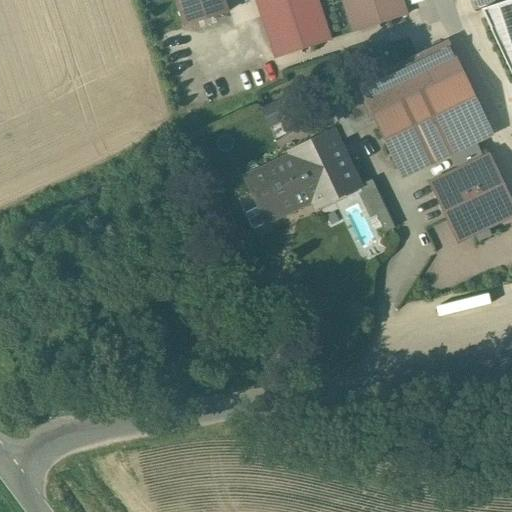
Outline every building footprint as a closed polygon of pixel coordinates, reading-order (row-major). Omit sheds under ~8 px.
[(220,0),(174,0),(189,40),(230,26),(220,0)] [(309,0),(256,0),(278,61),(325,45),(309,0)] [(395,0),(342,0),(355,36),(402,20),(395,0)] [(511,7),(511,0),(470,0),(477,20),(511,7)] [(488,124),(450,42),(357,85),(360,95),(333,109),(346,136),(373,123),(397,169),(488,124)] [(511,133),(511,58),(495,69),(506,90),(490,99),(511,133)] [(304,90),(267,104),(275,124),(286,120),(292,134),(317,125),(304,90)] [(251,186),(258,201),(268,222),(272,231),(318,209),(321,217),(365,195),(338,142),(295,162),(296,165),(251,186)] [(484,144),(459,152),(463,163),(487,155),(484,144)] [(511,210),(488,162),(433,188),(462,248),(511,224),(511,210)] [(253,229),(268,222),(258,201),(243,208),(253,229)]
